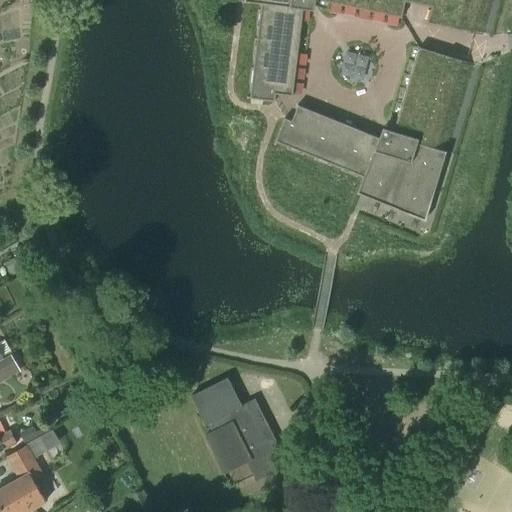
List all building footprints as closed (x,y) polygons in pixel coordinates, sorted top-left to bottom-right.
[(303,8),(304,8),(314,9),(314,0),(321,0),(402,17),(406,0),(432,7),(427,23),(454,28),(459,0),(244,0),(245,1),(262,3),(250,96),(247,96),(247,97),(250,97),(275,101),(276,93),(293,95),(303,8)] [(425,220),(446,152),(420,141),(421,139),(420,139),(446,55),(419,47),(394,131),(383,127),(380,137),(298,105),(292,120),(285,117),(274,143),(276,144),(277,141),(363,176),(357,192),(425,220)] [(19,270),(14,261),(5,266),(11,275),(19,270)] [(11,356),(4,361),(0,362),(0,384),(20,373),(11,356)] [(248,476),(241,464),(246,461),(256,480),(286,464),(254,400),(240,406),(226,378),(191,396),(205,424),(208,422),(212,431),(205,435),(230,485),(248,476)] [(38,437),(32,427),(23,432),(29,442),(38,437)] [(0,434),(0,450),(2,450),(2,449),(16,443),(10,430),(0,434)] [(6,456),(19,479),(0,489),(0,508),(2,511),(24,511),(43,502),(34,485),(45,478),(33,457),(46,450),(39,437),(6,456)] [(135,511),(147,511),(152,510),(142,490),(128,497),(135,511)]
